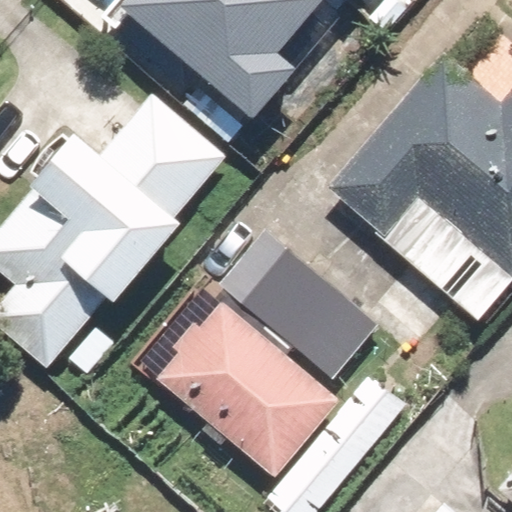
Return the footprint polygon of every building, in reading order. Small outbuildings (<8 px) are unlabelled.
[(130,0),(123,10),(255,119),(298,66),(282,53),(326,0),(130,0)] [(511,64),(481,36),(343,182),(490,320),(511,296),(511,64)] [(0,319),(47,361),(224,159),(152,96),(100,155),(73,132),(0,215),(0,261),(18,277),(0,297),(0,319)] [(378,313),(269,229),(223,288),(332,373),(378,313)] [(218,300),(157,373),(274,471),(335,397),(218,300)] [(275,511),(319,511),(406,410),(367,377),(262,501),(275,511)] [(511,470),(497,488),(511,501),(511,470)] [(458,511),(445,500),(434,511),(458,511)]
